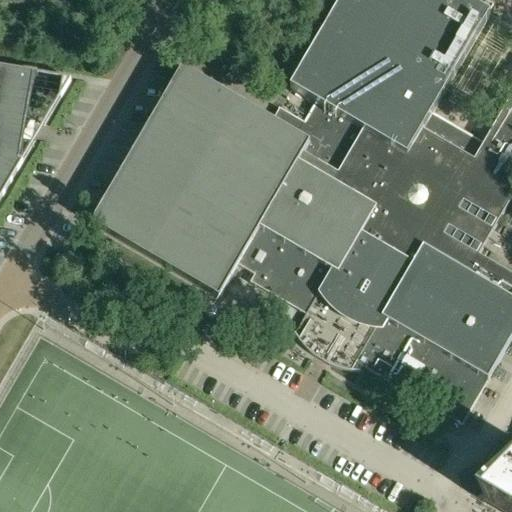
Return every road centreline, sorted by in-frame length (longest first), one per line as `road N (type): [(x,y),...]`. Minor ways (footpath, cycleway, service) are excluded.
road 1 (unclassified): [(444,489),(184,341),(123,341),(9,271)]
road 2 (unclassified): [(9,271),(171,0)]
